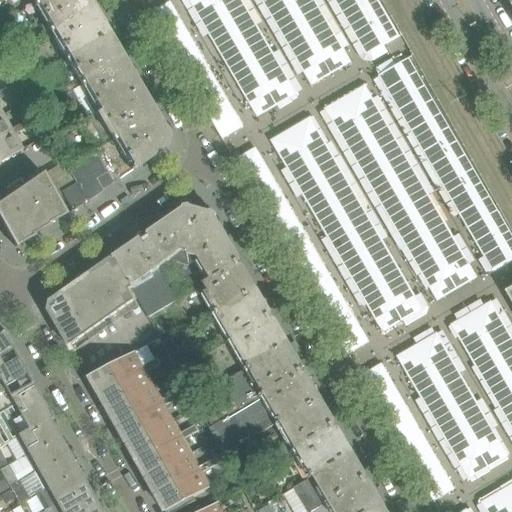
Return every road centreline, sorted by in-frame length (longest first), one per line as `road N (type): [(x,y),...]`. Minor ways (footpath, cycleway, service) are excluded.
road 1 (residential): [(208,160),(412,511)]
road 2 (residential): [(8,294),(129,511)]
road 3 (residential): [(8,294),(208,160)]
road 4 (residential): [(115,0),(208,160)]
road 5 (tertiary): [(443,0),(511,119)]
